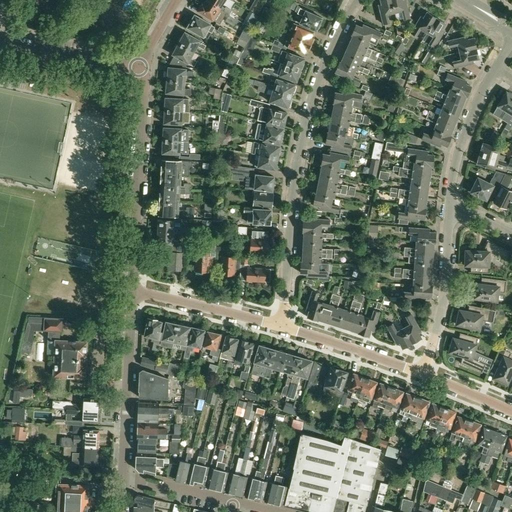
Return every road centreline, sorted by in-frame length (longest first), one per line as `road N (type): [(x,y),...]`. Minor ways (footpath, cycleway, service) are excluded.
road 1 (residential): [(279,323),(300,147),(322,69),(357,0)]
road 2 (residential): [(132,290),(143,67)]
road 3 (residential): [(122,480),(132,290)]
road 4 (residential): [(423,371),(440,312),(449,210)]
road 5 (residential): [(423,371),(279,323)]
road 6 (residential): [(279,323),(132,290)]
road 7 (residential): [(449,210),(462,138),(496,69)]
road 8 (residential): [(143,67),(0,38)]
